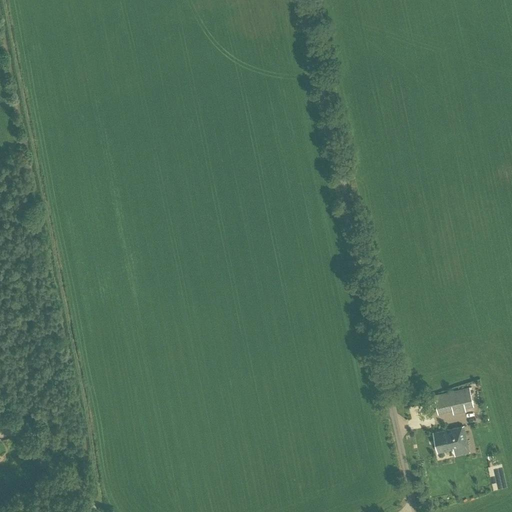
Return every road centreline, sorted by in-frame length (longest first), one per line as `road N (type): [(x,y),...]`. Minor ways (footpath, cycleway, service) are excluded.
road 1 (unclassified): [(413,511),(299,0)]
road 2 (track): [(101,511),(1,0)]
road 3 (unclassified): [(97,511),(0,413)]
